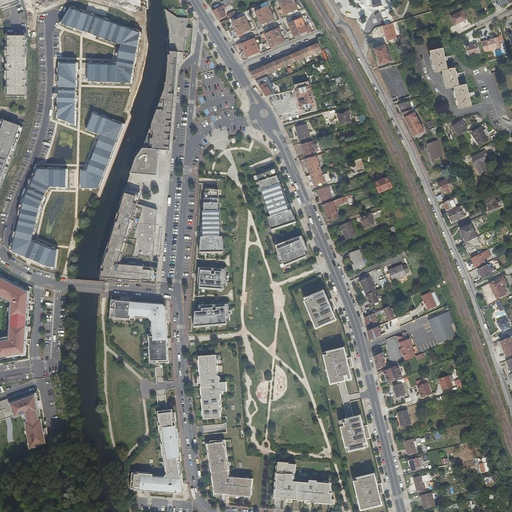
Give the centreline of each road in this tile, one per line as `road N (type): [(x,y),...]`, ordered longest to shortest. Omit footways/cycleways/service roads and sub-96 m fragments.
road 1 (residential): [(511,409),(406,141),(339,19)]
road 2 (tertiary): [(401,511),(357,328),(264,113)]
road 3 (residential): [(196,56),(181,78),(164,290)]
road 4 (residential): [(176,291),(198,492),(217,511)]
road 5 (residential): [(176,291),(192,146)]
road 6 (residential): [(40,278),(164,290)]
